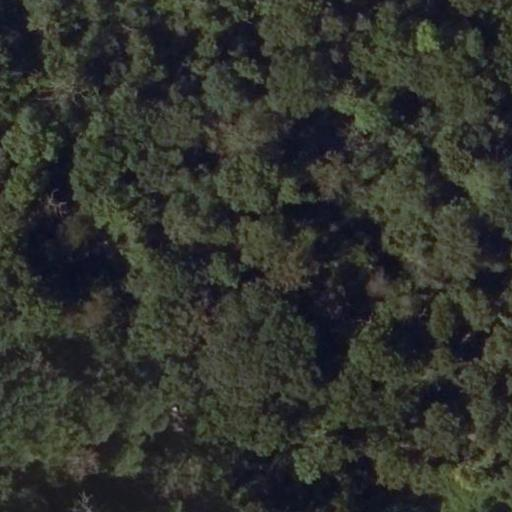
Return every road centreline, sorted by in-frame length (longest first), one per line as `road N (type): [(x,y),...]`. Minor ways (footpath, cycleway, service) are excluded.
road 1 (track): [(198,492),(22,0)]
road 2 (track): [(0,460),(311,511)]
